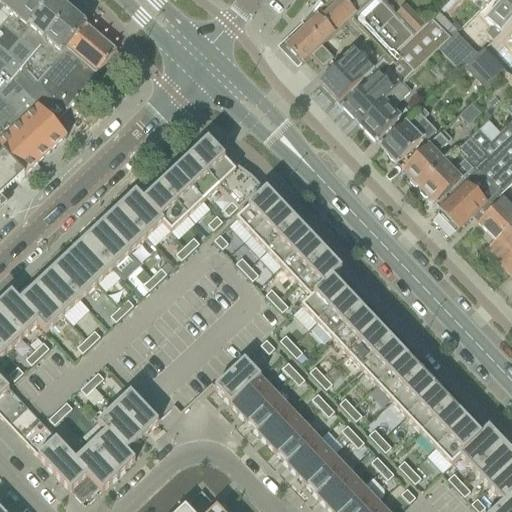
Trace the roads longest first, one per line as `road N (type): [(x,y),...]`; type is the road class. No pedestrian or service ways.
road 1 (tertiary): [(511,384),(286,146)]
road 2 (tertiary): [(0,263),(194,73)]
road 3 (residential): [(273,511),(209,453),(176,460),(121,511)]
road 4 (tertiary): [(286,146),(262,105),(208,53)]
